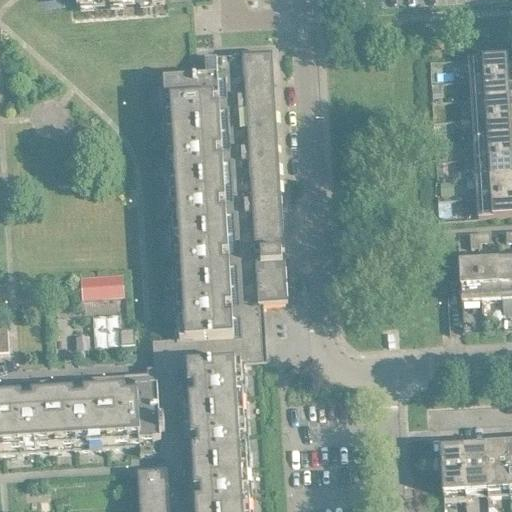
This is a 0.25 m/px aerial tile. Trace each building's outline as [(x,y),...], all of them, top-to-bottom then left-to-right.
[(0,456),(143,448),(143,457),(165,456),(166,474),(144,475),(146,511),(256,511),(247,366),(270,365),(270,364),(267,364),(266,357),(266,345),(265,339),(268,339),(268,338),(267,338),(265,307),(288,306),(273,57),(208,60),(210,80),(164,83),(180,343),(157,344),(158,371),(131,372),(132,378),(0,385),(0,456)] [(472,63),(473,82),(511,80),(510,59),(471,62),(471,63),(472,63)] [(473,82),(474,102),(511,99),(511,89),(511,80),(473,82)] [(444,85),(435,85),(436,99),(445,98),(444,85)] [(511,99),(474,102),(476,121),(511,119),(511,99)] [(511,119),(476,121),(477,141),(511,138),(511,119)] [(511,138),(477,141),(478,161),(511,158),(511,138)] [(511,158),(478,161),(479,180),(511,178),(511,158)] [(511,178),(479,180),(481,200),(511,197),(511,178)] [(456,184),(444,185),(444,196),(457,196),(456,184)] [(511,197),(481,200),(482,219),(481,219),(481,220),(511,218),(511,197)] [(493,235),(481,236),(482,245),(494,245),(493,235)] [(482,245),(481,236),(473,236),(474,251),(482,250),(482,245)] [(511,262),(503,263),(505,302),(511,301),(511,262)] [(503,263),(483,265),(485,303),(505,302),(503,263)] [(485,303),(483,265),(464,266),(464,265),(462,266),(464,285),(465,305),(466,305),(466,304),(485,303)] [(462,266),(451,266),(453,285),(464,285),(462,266)] [(126,277),(84,280),(86,302),(127,300),(126,277)] [(0,330),(0,355),(12,355),(11,330),(0,330)] [(124,348),(138,347),(137,332),(123,332),(124,348)] [(511,484),(510,448),(488,449),(490,493),(511,491),(511,484)] [(488,449),(466,450),(469,494),(490,493),(488,449)] [(469,494),(466,450),(444,452),(444,451),(443,451),(446,497),(447,497),(447,496),(469,494)]
